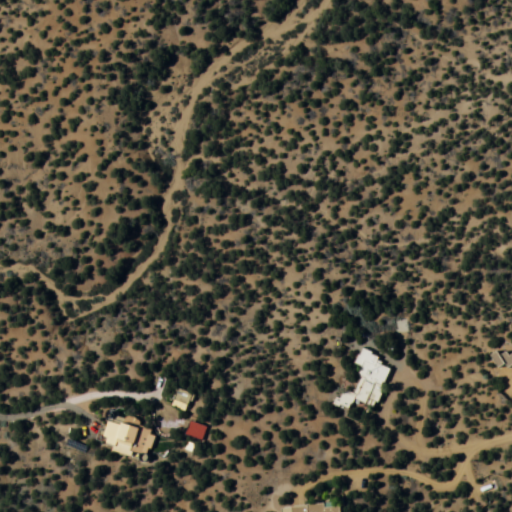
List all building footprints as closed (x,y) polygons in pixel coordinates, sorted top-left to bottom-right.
[(388,368),(374,362),(377,355),(358,348),(353,362),(360,365),(350,392),(339,388),(331,406),(345,412),(351,397),(373,406),(388,368)] [(511,366),(511,350),(490,354),(493,370),(511,366)] [(190,394),(176,387),(168,402),(182,409),(190,394)] [(99,444),(140,452),(145,427),(104,419),(99,444)] [(287,504),(287,511),(273,511),(337,511),(337,502),(287,504)]
